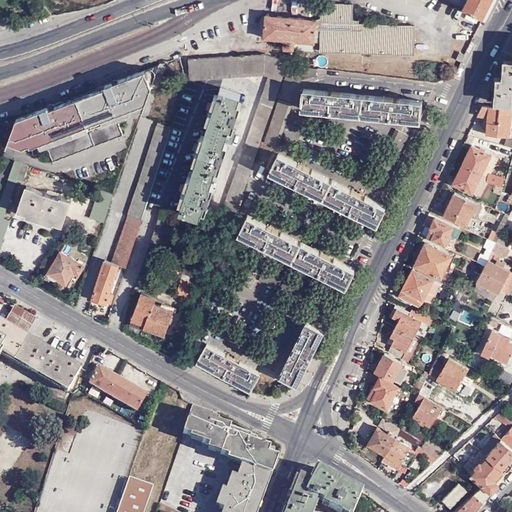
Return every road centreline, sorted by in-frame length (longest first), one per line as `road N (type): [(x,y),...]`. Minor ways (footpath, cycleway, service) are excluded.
road 1 (residential): [(348,326),(511,5)]
road 2 (tertiary): [(0,273),(229,403)]
road 3 (primary): [(0,75),(201,0)]
road 4 (primary): [(140,0),(0,52)]
